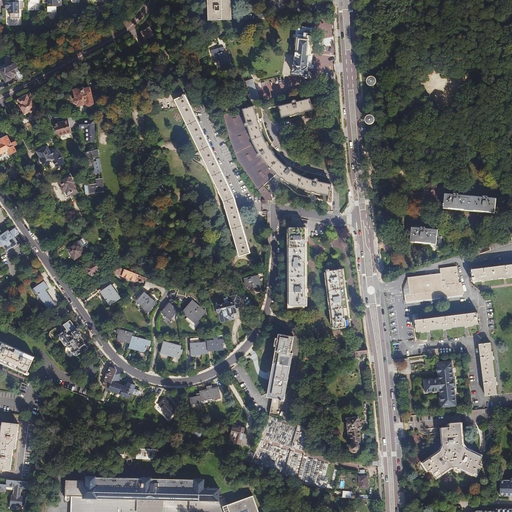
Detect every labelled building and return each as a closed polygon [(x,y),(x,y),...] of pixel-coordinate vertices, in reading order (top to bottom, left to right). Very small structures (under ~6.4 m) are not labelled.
[(6,2),(6,9),(8,9),(8,14),(11,14),(11,19),(13,19),(13,20),(16,20),(16,19),(20,19),(20,10),(24,10),(24,0),(16,0),(16,2),(16,3),(14,3),(14,2),(6,2)] [(43,0),(43,1),(48,1),(48,10),(52,11),(52,12),(55,12),(55,10),(56,10),(56,5),(59,5),(58,0),(43,0)] [(213,0),(214,20),(232,19),(231,0),(213,0)] [(145,38),(151,31),(146,26),(139,33),(145,38)] [(299,30),(297,29),(295,45),(297,46),(295,65),(294,65),(293,73),(303,74),(303,76),(304,77),(305,78),(306,79),(307,79),(308,78),(309,78),(310,77),(311,74),(310,73),(310,72),(309,72),(308,71),(308,68),(312,68),(313,54),(311,54),(314,28),(303,27),(302,28),(299,28),(299,30)] [(220,59),(223,68),(231,66),(226,51),(225,52),(224,47),(212,50),(214,61),(220,59)] [(18,63),(6,69),(6,68),(1,71),(6,81),(15,77),(16,80),(19,78),(24,75),(18,63)] [(371,85),(372,85),(373,85),(374,84),(375,83),(376,82),(376,81),(376,80),(375,79),(374,78),(373,77),(372,76),(371,76),(369,77),(368,78),(367,80),(367,81),(368,82),(368,83),(369,84),(370,85),(371,85)] [(83,87),(71,89),(74,100),(73,102),(74,106),(76,109),(76,110),(85,108),(88,108),(89,108),(90,108),(92,106),(92,105),(93,103),(90,88),(84,89),(83,87)] [(31,93),(18,100),(25,114),(30,111),(31,112),(37,109),(33,99),(34,99),(31,93)] [(216,159),(186,95),(176,100),(224,201),(240,256),(251,253),(244,228),(235,197),(216,159)] [(279,106),(283,123),(291,121),(292,121),(306,118),(306,117),(314,115),(310,99),(296,102),(296,101),(296,100),(295,100),(294,100),(293,100),(292,100),(292,102),(292,103),(279,106)] [(248,108),(224,114),(225,120),(227,131),(228,137),(238,161),(251,181),(265,199),(268,200),(272,200),(271,196),(270,194),(268,191),(263,186),(277,174),(279,176),(285,180),(290,183),(291,182),(296,186),(300,187),(306,189),(306,190),(319,194),(320,193),(329,195),(331,184),(318,181),(318,179),(317,178),(316,178),(315,178),(314,179),(314,180),(309,179),(306,177),(302,176),(297,173),(291,170),(292,168),(292,167),(292,166),(291,166),(290,166),(289,167),(288,167),(283,163),(280,161),(277,157),(273,152),(269,146),(266,140),(265,141),(263,137),(261,132),(260,129),(261,128),(256,114),(254,106),(248,108)] [(366,119),(366,121),(366,122),(367,123),(368,124),(370,125),(371,124),(372,124),(373,123),(374,122),(374,121),(374,120),(374,118),(373,118),(372,117),(371,116),(370,116),(369,116),(368,117),(367,118),(366,119)] [(50,126),(55,135),(56,137),(72,132),(69,120),(50,126)] [(94,121),(80,121),(80,127),(87,127),(88,140),(95,140),(94,121)] [(13,147),(7,136),(0,140),(0,154),(8,150),(11,155),(17,151),(15,146),(13,147)] [(48,145),(38,151),(44,164),(53,160),(57,167),(65,163),(57,147),(50,150),(48,145)] [(100,154),(99,149),(85,153),(88,161),(91,160),(92,160),(96,159),(95,156),(100,154)] [(104,173),(101,159),(97,160),(98,162),(95,163),(94,164),(96,171),(95,174),(98,175),(104,173)] [(57,167),(53,161),(46,165),(47,167),(49,166),(52,170),(57,167)] [(75,182),(71,174),(58,180),(64,192),(66,191),(68,194),(72,192),(73,195),(78,192),(74,183),(75,182)] [(104,177),(98,178),(99,184),(85,185),(86,194),(104,192),(104,193),(108,192),(104,177)] [(441,178),(398,198),(401,204),(443,184),(441,178)] [(445,194),(444,209),(495,213),(496,198),(487,198),(488,196),(483,196),(483,197),(458,195),(458,194),(454,193),(454,195),(445,194)] [(15,237),(20,234),(16,227),(10,232),(8,231),(0,237),(0,241),(3,245),(4,245),(15,237)] [(290,227),(289,306),(306,306),(306,297),(305,297),(306,227),(290,227)] [(420,228),(411,228),(410,242),(436,244),(437,230),(425,229),(425,227),(420,227),(420,228)] [(18,241),(15,237),(4,245),(7,250),(13,246),(16,244),(16,243),(18,241)] [(82,238),(68,249),(75,259),(86,252),(82,246),(86,244),(82,238)] [(488,244),(472,250),(474,256),(490,250),(488,244)] [(95,259),(84,266),(86,268),(85,269),(89,274),(90,274),(92,277),(102,270),(95,259)] [(440,272),(407,276),(409,293),(404,294),(405,302),(462,295),(464,293),(461,282),(459,282),(456,265),(439,267),(440,272)] [(511,265),(472,270),(473,281),(482,280),(482,281),(490,280),(503,278),(504,279),(511,278),(511,277),(511,276),(511,265)] [(139,275),(120,268),(113,273),(137,282),(139,275)] [(327,271),(334,328),(350,326),(343,269),(327,271)] [(245,279),(246,287),(253,286),(253,287),(261,285),(259,276),(245,279)] [(34,289),(49,310),(56,305),(45,289),(48,287),(44,282),(34,289)] [(115,282),(102,291),(111,304),(121,297),(115,289),(118,286),(115,282)] [(144,293),(137,301),(149,311),(156,303),(152,299),(150,297),(149,297),(144,293)] [(220,312),(222,321),(230,320),(230,319),(234,318),(233,314),(237,313),(236,308),(240,307),(237,295),(227,297),(227,298),(225,299),(226,304),(217,306),(218,313),(220,312)] [(180,305),(171,299),(168,302),(164,308),(166,309),(163,313),(171,319),(178,310),(180,310),(180,305)] [(192,301),(183,315),(195,323),(199,317),(197,316),(202,308),(196,304),(196,303),(192,301)] [(476,309),(414,317),(416,332),(421,331),(421,332),(430,331),(430,330),(443,329),(443,330),(451,329),(451,328),(465,326),(465,327),(473,326),(473,325),(478,324),(476,309)] [(60,321),(51,327),(50,331),(57,341),(60,339),(64,345),(67,346),(68,345),(70,348),(71,349),(71,351),(74,354),(76,355),(83,350),(85,350),(88,348),(87,347),(84,341),(84,340),(80,335),(81,335),(78,330),(77,330),(69,318),(62,323),(60,321)] [(133,338),(134,334),(118,329),(116,333),(119,334),(117,339),(131,344),(133,338)] [(272,396),(268,415),(275,416),(275,415),(281,416),(291,404),(303,336),(278,331),(274,349),(277,349),(267,395),(272,396)] [(131,344),(129,348),(145,353),(147,345),(149,346),(150,343),(133,338),(131,344)] [(200,353),(208,352),(208,351),(207,342),(199,343),(198,338),(190,338),(192,355),(200,354),(200,353)] [(224,339),(207,340),(207,342),(208,351),(217,350),(217,349),(223,348),(222,342),(224,342),(224,339)] [(0,360),(28,374),(35,357),(0,340),(0,360)] [(165,342),(161,353),(177,359),(179,355),(181,356),(182,352),(180,351),(182,349),(165,342)] [(490,343),(479,344),(485,395),(497,394),(496,386),(497,385),(496,377),(495,377),(492,360),(494,359),(493,352),(492,352),(490,343)] [(367,353),(367,347),(358,348),(358,346),(353,347),(353,348),(353,349),(353,358),(358,357),(358,356),(361,356),(361,354),(367,353)] [(428,350),(429,358),(439,356),(438,348),(428,350)] [(249,359),(242,362),(248,375),(253,384),(260,395),(267,391),(258,378),(249,359)] [(451,359),(435,361),(437,376),(422,378),(424,393),(438,392),(440,407),(456,405),(454,389),(456,389),(455,376),(453,376),(451,359)] [(117,368),(113,364),(111,366),(110,366),(103,384),(109,387),(117,368)] [(109,387),(109,388),(121,393),(121,394),(129,397),(131,392),(132,393),(136,385),(129,382),(128,386),(120,382),(121,381),(120,379),(122,372),(119,370),(117,368),(109,387)] [(207,389),(200,390),(200,391),(202,400),(214,398),(215,399),(221,398),(218,386),(212,388),(212,385),(206,386),(207,389)] [(202,400),(200,391),(197,392),(197,395),(190,396),(192,403),(202,402),(202,400)] [(166,397),(158,405),(164,410),(163,412),(169,418),(178,409),(166,397)] [(358,417),(347,418),(348,437),(350,437),(351,445),(351,446),(350,448),(351,450),(352,451),(353,452),(354,452),(357,452),(358,451),(359,450),(360,448),(359,446),(359,445),(358,444),(360,444),(361,443),(359,426),(361,426),(360,417),(358,418),(358,417)] [(0,421),(0,468),(11,470),(14,449),(16,449),(19,424),(0,421)] [(439,451),(422,463),(428,471),(431,469),(436,476),(448,467),(458,467),(477,476),(481,465),(478,464),(481,457),(479,456),(466,450),(463,444),(461,422),(450,423),(450,427),(442,427),(443,431),(443,433),(443,443),(439,451)] [(233,436),(232,442),(239,444),(243,427),(238,426),(237,427),(231,426),(229,433),(232,434),(232,436),(233,436)] [(157,449),(136,448),(136,459),(157,459),(157,449)] [(367,464),(378,466),(378,459),(368,458),(367,464)] [(365,476),(365,470),(361,470),(361,476),(359,476),(360,488),(369,487),(368,476),(365,476)] [(223,511),(218,498),(218,491),(218,489),(218,488),(203,488),(203,486),(203,479),(199,479),(194,479),(194,480),(151,479),(150,478),(142,477),(142,478),(122,478),(96,477),(96,476),(87,476),(87,484),(84,484),(84,485),(66,484),(66,496),(70,496),(71,497),(70,511),(119,511),(146,511),(162,511),(163,502),(163,499),(187,500),(188,500),(190,500),(189,511),(223,511)] [(31,482),(8,479),(7,484),(7,485),(16,487),(16,490),(15,496),(12,496),(11,505),(22,507),(23,497),(21,497),(22,488),(30,489),(31,482)] [(511,479),(510,481),(509,480),(507,480),(506,482),(505,482),(505,481),(501,481),(501,496),(502,495),(504,495),(505,496),(511,496),(511,479)] [(362,498),(373,499),(373,497),(352,495),(352,491),(343,491),(343,497),(362,498)] [(261,511),(255,496),(227,507),(228,511),(261,511)]
